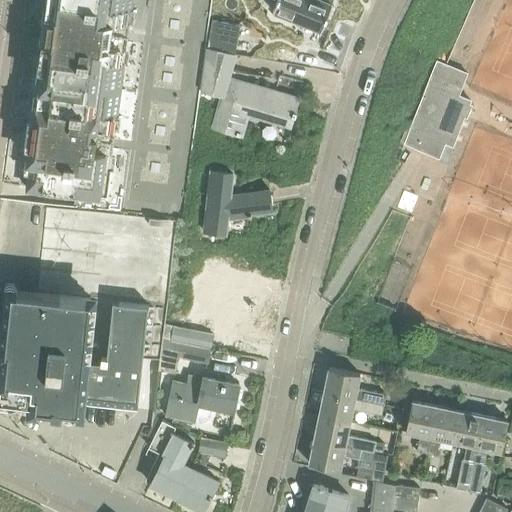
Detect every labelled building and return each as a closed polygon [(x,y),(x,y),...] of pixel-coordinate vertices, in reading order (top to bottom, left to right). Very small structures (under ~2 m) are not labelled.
[(27,0),(3,182),(65,191),(63,208),(180,221),(183,222),(193,150),(200,92),(207,49),(213,0),(27,0)] [(275,0),(271,11),(292,19),(319,30),(330,5),(323,2),(323,0),(275,0)] [(213,22),(208,49),(235,54),(241,27),(213,22)] [(235,54),(208,49),(207,49),(200,92),(224,98),(215,130),(241,136),(247,114),(293,126),(300,99),(229,80),(236,55),(235,55),(235,54)] [(468,74),(445,65),(438,62),(406,145),(440,158),(445,143),(453,146),(465,117),(467,118),(472,106),(470,105),(471,101),(459,96),(468,74)] [(211,172),(209,192),(204,234),(227,237),(229,217),(273,211),(270,190),(231,196),(234,175),(211,172)] [(3,354),(0,379),(0,398),(18,401),(30,402),(29,405),(34,406),(55,408),(59,409),(59,407),(78,409),(79,403),(84,403),(85,403),(137,409),(142,357),(145,357),(159,359),(160,359),(161,354),(162,342),(175,227),(176,220),(149,217),(63,208),(46,206),(44,226),(36,292),(17,290),(10,289),(9,292),(9,299),(7,311),(7,319),(5,331),(4,339),(3,349),(3,350),(3,354)] [(225,321),(227,319),(252,324),(258,293),(258,291),(232,286),(235,270),(212,265),(206,295),(202,316),(206,316),(206,317),(225,321)] [(166,339),(165,342),(210,350),(213,334),(173,325),(167,324),(166,339)] [(210,350),(165,342),(164,354),(207,363),(210,350)] [(329,369),(324,394),(383,405),(386,393),(374,391),(374,393),(358,390),(361,376),(329,369)] [(173,382),(166,416),(196,422),(203,423),(210,419),(213,407),(235,411),(240,385),(205,378),(204,380),(189,377),(187,385),(173,382)] [(324,394),(320,418),(351,424),(354,410),(370,414),(370,411),(382,413),(383,405),(324,394)] [(417,452),(427,454),(437,407),(412,402),(406,433),(420,436),(417,452)] [(441,441),(454,443),(460,412),(437,407),(427,454),(437,456),(441,441)] [(467,446),(464,462),(459,487),(469,489),(474,464),(484,417),(460,412),(454,443),(467,446)] [(484,417),(474,464),(469,489),(469,490),(480,492),(485,466),(484,466),(488,450),(502,453),(508,422),(484,417)] [(320,418),(315,441),(362,450),(363,448),(374,450),(376,440),(365,438),(364,441),(348,437),(351,424),(320,418)] [(151,484),(178,497),(192,468),(184,464),(192,446),(193,446),(195,442),(173,431),(176,425),(163,419),(151,444),(162,450),(153,468),(158,470),(151,484)] [(200,437),(198,452),(193,463),(204,468),(210,455),(224,458),(228,442),(200,437)] [(362,450),(315,441),(310,465),(341,471),(344,457),(361,460),(362,450)] [(373,470),(371,477),(383,479),(387,455),(382,454),(376,453),(374,463),(373,470)] [(192,468),(178,497),(190,503),(191,508),(198,511),(202,508),(205,510),(220,481),(192,468)] [(393,511),(394,511),(395,499),(397,487),(395,485),(373,480),(369,511),(393,511)] [(344,511),(349,497),(315,485),(306,511),(344,511)] [(419,490),(397,487),(395,499),(417,502),(419,490)] [(487,498),(482,508),(490,511),(506,511),(509,509),(487,498)] [(400,511),(416,511),(417,502),(395,499),(394,511),(400,511)]
